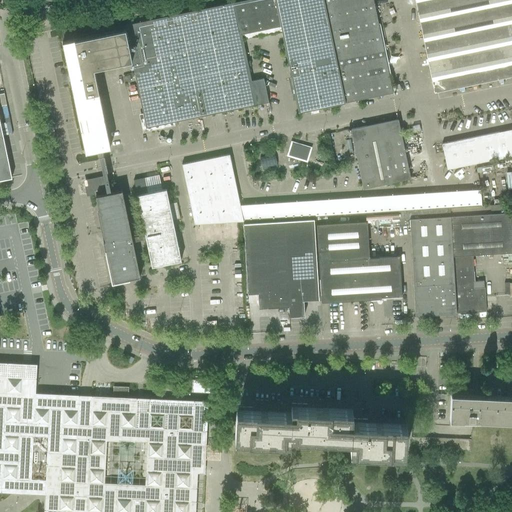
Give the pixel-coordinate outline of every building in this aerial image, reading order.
[(244,0),(124,25),(125,28),(131,61),(145,128),(269,102),(263,78),(251,81),(242,34),(280,26),(274,0),(244,0)] [(274,0),(280,26),(296,99),(298,112),(393,92),(373,0),(274,0)] [(511,0),(414,0),(434,92),(511,75),(511,0)] [(125,28),(64,41),(62,41),(85,153),(96,150),(98,150),(102,149),(110,147),(108,138),(93,69),(131,61),(125,28)] [(398,119),(350,129),(362,188),(411,178),(398,119)] [(0,179),(12,177),(0,121),(0,179)] [(511,129),(442,144),(447,169),(511,155),(511,129)] [(292,142),(288,155),(306,161),(310,148),(292,142)] [(241,207),(240,205),(230,154),(182,164),(194,225),(239,221),(241,221),(242,221),(241,207)] [(274,157),(259,158),(260,168),(275,166),(274,157)] [(158,175),(134,180),(137,195),(145,234),(146,238),(152,266),(156,265),(162,264),(181,260),(181,259),(166,189),(161,189),(158,175)] [(100,180),(88,183),(90,191),(94,190),(96,190),(102,189),(101,185),(100,180)] [(122,190),(95,195),(99,212),(97,212),(103,243),(105,250),(106,249),(113,282),(140,277),(133,241),(146,238),(145,234),(132,236),(122,190)] [(479,190),(408,195),(409,210),(449,207),(480,206),(479,190)] [(363,198),(357,199),(358,213),(398,211),(409,210),(408,195),(363,198)] [(249,206),(241,207),(242,221),(281,219),(358,213),(357,199),(279,204),(279,206),(249,208),(249,206)] [(398,212),(377,213),(377,227),(410,225),(409,218),(450,216),(449,207),(409,210),(398,211),(398,212)] [(511,244),(510,212),(451,215),(457,313),(487,311),(485,287),(485,280),(475,281),(473,254),(511,251),(511,244)] [(457,313),(451,215),(409,218),(415,315),(457,313)] [(243,223),(247,284),(247,294),(257,293),(258,308),(288,306),(289,316),(305,315),(304,300),(319,299),(314,219),(243,223)] [(402,296),(399,255),(369,257),(367,221),(316,224),(321,301),(402,296)] [(11,305),(0,305),(0,314),(12,314),(11,305)] [(0,375),(0,490),(32,492),(32,486),(36,486),(46,486),(45,499),(44,511),(190,511),(192,466),(199,466),(199,463),(201,430),(135,427),(136,402),(133,402),(133,401),(132,401),(132,402),(127,402),(128,398),(128,396),(128,387),(113,387),(113,392),(112,397),(95,397),(91,396),(80,396),(79,396),(39,394),(34,394),(34,377),(0,375)] [(192,393),(214,394),(214,386),(214,381),(192,380),(192,393)] [(219,386),(218,394),(226,395),(227,387),(219,386)] [(450,393),(449,419),(450,419),(472,420),(473,420),(511,422),(511,399),(489,398),(478,398),(478,395),(451,393),(450,393)] [(351,436),(351,438),(350,448),(405,451),(406,426),(382,425),(382,420),(352,419),(352,411),(322,410),(322,405),(291,403),(291,414),(267,413),(267,408),(237,406),(235,437),(289,439),(290,433),(351,436)]
